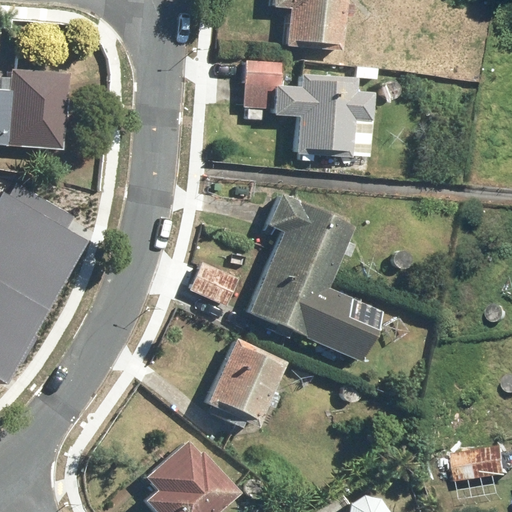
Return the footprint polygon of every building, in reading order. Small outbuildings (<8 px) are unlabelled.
[(281,7),(278,47),(335,51),(337,0),(264,0),(264,6),(281,7)] [(240,59),(237,106),(263,108),(263,114),(287,115),(285,153),(360,158),(364,91),(346,90),(347,76),(291,72),(290,86),(276,85),(278,62),(240,59)] [(0,145),(51,149),(56,72),(2,69),(1,76),(0,76),(0,145)] [(390,81),(385,79),(380,81),(377,85),(376,89),(377,94),(381,97),(386,98),(390,97),(394,93),(395,88),(393,84),(390,81)] [(0,360),(68,242),(46,229),(54,216),(0,185),(0,360)] [(273,231),(238,312),(346,358),(367,310),(316,288),(344,224),(270,192),(256,224),(273,231)] [(401,251),(396,249),(391,251),(388,255),(387,259),(388,264),(392,267),(397,268),(402,267),(405,263),(406,258),(404,254),(401,251)] [(196,261),(183,290),(219,306),(232,277),(196,261)] [(228,336),(195,402),(246,427),(279,361),(228,336)] [(348,384),(343,383),(339,385),(335,388),(334,393),(336,398),(339,401),(344,402),(349,401),(352,397),(353,392),(352,387),(348,384)] [(149,489),(136,500),(146,511),(209,511),(232,492),(195,450),(192,453),(180,440),(138,476),(149,489)] [(455,454),(460,482),(510,474),(505,445),(455,454)] [(257,479),(252,478),(247,480),(244,483),(243,488),(244,493),(248,496),(253,497),(258,496),(261,492),(262,487),(260,483),(257,479)] [(387,511),(379,499),(363,494),(348,504),(345,511),(387,511)]
